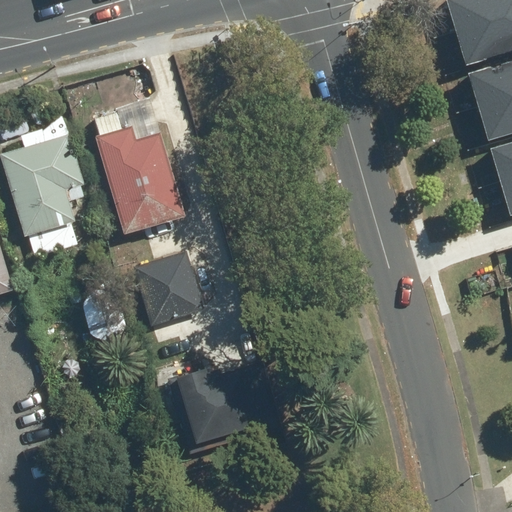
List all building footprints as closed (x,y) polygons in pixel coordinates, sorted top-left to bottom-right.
[(511,0),(446,0),(443,1),(463,65),(511,50),(511,0)] [(511,61),(467,75),(487,139),(511,131),(511,61)] [(83,197),(59,117),(19,131),(24,147),(0,154),(0,163),(22,236),(27,235),(33,257),(76,244),(64,203),(83,197)] [(131,125),(92,134),(119,234),(181,217),(158,133),(135,139),(131,125)] [(511,143),(488,152),(508,215),(511,214),(511,143)] [(185,255),(134,269),(150,329),(201,315),(185,255)] [(199,367),(167,376),(189,444),(261,420),(245,369),(213,380),(209,368),(200,371),(199,367)]
